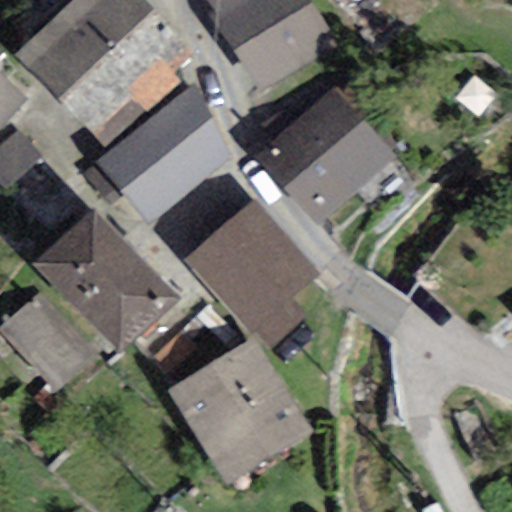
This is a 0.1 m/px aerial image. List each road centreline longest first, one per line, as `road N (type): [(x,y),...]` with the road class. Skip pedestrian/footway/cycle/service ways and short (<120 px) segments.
road 1 (tertiary): [(435,350),(355,294),(251,182),(204,61),(193,0)]
road 2 (residential): [(435,350),(423,413),(463,511)]
